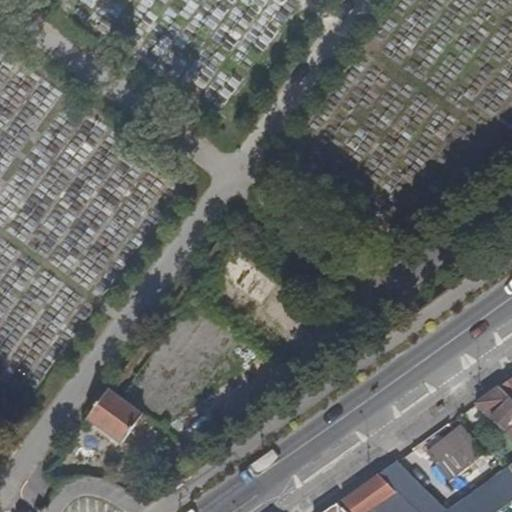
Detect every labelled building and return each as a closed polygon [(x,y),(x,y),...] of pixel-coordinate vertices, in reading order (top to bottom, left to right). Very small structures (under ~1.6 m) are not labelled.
[(511,378),(499,388),(511,400),(511,378)] [(511,400),(499,388),(477,404),(511,439),(511,400)] [(141,414),(107,389),(86,418),(120,443),(141,414)] [(212,459),(283,409),(275,399),(203,449),(212,459)] [(446,480),(482,454),(458,420),(422,446),(446,480)] [(412,511),(496,511),(511,501),(511,479),(509,475),(458,511),(443,511),(395,462),(377,473),(393,492),(412,511)] [(368,511),(393,492),(377,473),(361,486),(343,501),(351,511),(368,511)]
